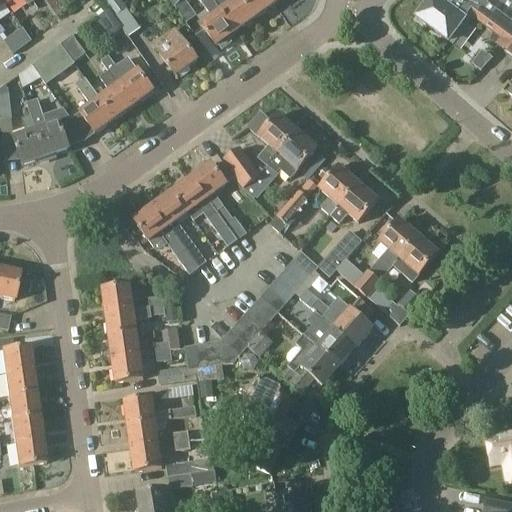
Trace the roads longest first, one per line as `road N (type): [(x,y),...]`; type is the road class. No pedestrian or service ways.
road 1 (residential): [(337,6),(264,71),(93,193),(47,211)]
road 2 (residential): [(86,493),(47,211)]
road 3 (residential): [(511,159),(373,36),(373,0)]
road 4 (residential): [(427,511),(425,457),(511,355)]
